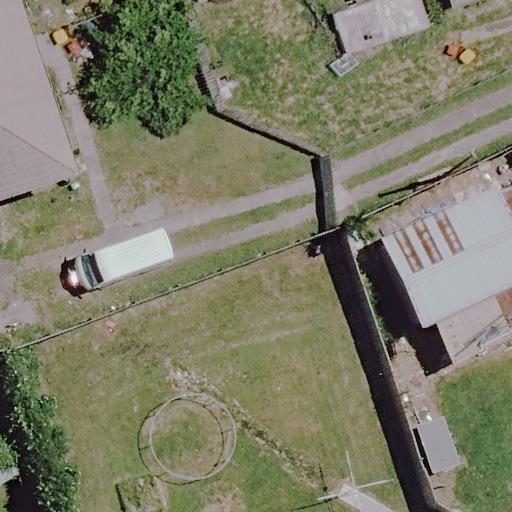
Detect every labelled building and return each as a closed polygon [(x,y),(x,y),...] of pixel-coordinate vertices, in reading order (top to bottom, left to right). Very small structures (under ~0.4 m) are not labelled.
[(227,0),(185,0),(190,12),(227,0)] [(432,38),(423,0),(390,0),(336,12),(346,57),(432,38)] [(499,0),(459,0),(464,12),(499,0)] [(0,207),(53,191),(0,17),(0,207)] [(511,273),(479,201),(367,252),(428,384),(511,345),(511,273)]
